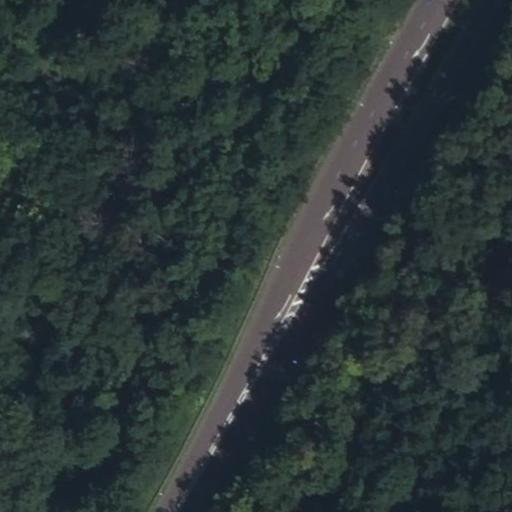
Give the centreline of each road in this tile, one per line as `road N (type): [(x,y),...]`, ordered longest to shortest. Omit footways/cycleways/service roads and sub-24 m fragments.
road 1 (tertiary): [(480,0),(188,511)]
road 2 (track): [(402,511),(511,320)]
